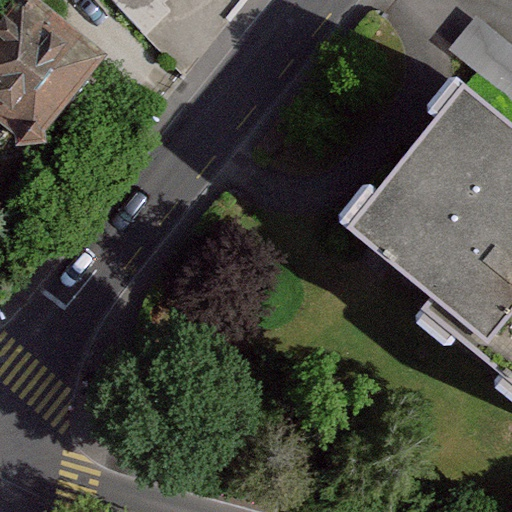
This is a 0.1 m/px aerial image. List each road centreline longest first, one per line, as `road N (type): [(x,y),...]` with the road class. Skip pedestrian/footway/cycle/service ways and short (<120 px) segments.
road 1 (residential): [(313,0),(0,387)]
road 2 (residential): [(0,475),(78,486),(166,511)]
